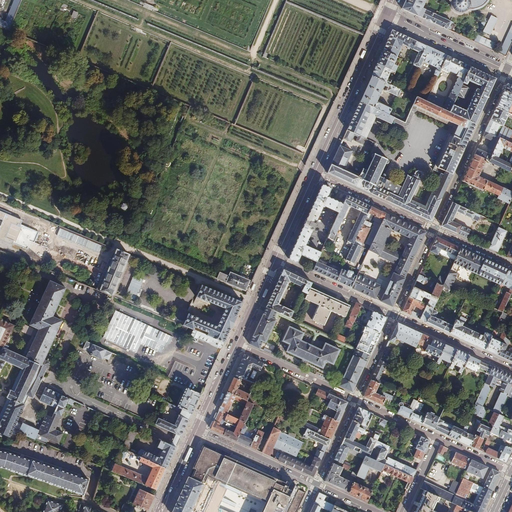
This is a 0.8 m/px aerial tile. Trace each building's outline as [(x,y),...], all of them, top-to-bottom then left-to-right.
[(14,0),(5,22),(11,25),(21,0),(14,0)] [(405,0),(402,9),(409,12),(431,22),(435,14),(422,8),(425,0),(405,0)] [(511,0),(448,0),(450,2),(450,6),(451,9),(453,12),(456,13),(459,14),(461,14),(466,13),(468,10),(473,10),(477,9),(482,6),(487,2),(487,0),(511,0)] [(435,14),(431,22),(447,29),(449,25),(450,26),(452,22),(451,22),(435,14)] [(497,19),(491,16),(485,26),(483,32),(489,35),(497,19)] [(0,27),(8,31),(11,25),(5,22),(0,20),(0,27)] [(511,25),(499,54),(506,57),(511,43),(511,25)] [(412,50),(416,42),(403,36),(392,31),(383,51),(397,58),(402,46),(412,50)] [(477,35),(474,42),(492,50),(495,43),(481,36),(477,35)] [(423,46),(416,42),(412,50),(418,53),(417,55),(411,53),(411,54),(411,61),(410,64),(413,65),(413,66),(420,69),(422,62),(437,68),(434,75),(437,77),(439,72),(447,56),(441,54),(423,46)] [(397,58),(383,51),(380,58),(377,64),(391,70),(395,72),(398,67),(394,65),(393,69),(392,68),(397,58)] [(458,62),(447,56),(439,72),(447,76),(449,71),(457,75),(456,76),(457,77),(443,110),(449,113),(453,105),(457,96),(462,86),(463,84),(470,67),(458,62)] [(374,70),(371,76),(389,85),(391,80),(387,78),(391,70),(377,64),(374,70)] [(484,73),(470,67),(463,84),(466,85),(468,81),(481,87),(479,90),(476,89),(466,111),(453,105),(449,113),(475,125),(496,79),(484,73)] [(389,85),(371,76),(366,88),(360,102),(389,115),(391,109),(376,102),(384,86),(386,87),(385,90),(394,95),(393,97),(397,99),(401,90),(389,85)] [(511,86),(507,84),(496,108),(511,115),(511,86)] [(462,86),(457,96),(464,99),(469,89),(462,86)] [(443,101),(429,94),(426,102),(440,108),(443,101)] [(449,113),(443,110),(440,108),(426,102),(416,97),(413,105),(458,125),(450,143),(449,143),(464,150),(470,137),(475,125),(449,113)] [(389,115),(360,102),(347,130),(354,134),(358,135),(359,136),(369,113),(376,116),(376,117),(391,124),(392,121),(394,117),(389,115)] [(405,123),(394,117),(392,121),(405,126),(409,124),(415,110),(452,127),(446,142),(449,143),(450,143),(458,125),(413,105),(405,123)] [(511,115),(496,108),(493,113),(490,120),(500,125),(503,126),(507,117),(510,118),(511,115)] [(359,136),(363,138),(366,139),(376,117),(376,116),(369,113),(359,136)] [(488,126),(485,131),(495,136),(500,125),(490,120),(488,126)] [(495,136),(499,138),(507,142),(511,135),(511,136),(511,130),(503,126),(500,125),(495,136)] [(354,134),(347,130),(343,139),(351,142),(354,136),(354,134)] [(485,160),(488,162),(499,138),(495,136),(485,131),(483,135),(483,137),(491,141),(486,153),(477,149),(474,155),(485,160)] [(510,172),(511,166),(511,143),(507,142),(499,138),(488,162),(510,172)] [(446,142),(433,170),(439,173),(443,175),(444,172),(437,168),(449,143),(446,142)] [(457,163),(464,150),(449,143),(437,168),(444,172),(445,171),(452,174),(457,163)] [(375,185),(358,178),(344,171),(352,152),(339,146),(334,159),(327,173),(371,193),(375,185)] [(358,178),(375,185),(376,183),(380,185),(382,181),(378,179),(385,164),(386,164),(387,164),(388,162),(387,160),(373,154),(372,154),(371,156),(371,157),(373,158),(366,171),(362,169),(358,178)] [(485,160),(474,155),(468,168),(462,182),(482,191),(483,190),(498,196),(497,199),(509,204),(510,201),(511,196),(511,192),(478,177),(485,160)] [(375,185),(371,193),(381,198),(417,215),(431,221),(452,174),(445,171),(444,172),(443,175),(426,212),(408,203),(410,200),(422,175),(421,172),(417,171),(415,172),(412,178),(407,176),(401,191),(384,183),(381,189),(379,189),(380,185),(376,183),(375,185)] [(424,206),(410,200),(408,203),(426,212),(443,175),(439,173),(424,206)] [(301,255),(317,263),(321,254),(305,246),(311,233),(312,234),(317,223),(316,223),(323,206),(339,214),(345,201),(338,198),(337,202),(335,201),(333,200),(330,199),(329,198),(327,197),(329,193),(331,189),(322,184),(304,224),(288,259),(297,263),(301,255)] [(363,204),(347,196),(345,201),(339,214),(326,242),(333,246),(337,236),(336,236),(349,206),(360,212),(347,241),(353,244),(346,260),(354,264),(362,248),(360,247),(362,243),(363,243),(369,228),(368,228),(370,224),(364,221),(366,217),(368,218),(370,215),(379,218),(378,221),(376,221),(366,244),(371,246),(385,214),(370,207),(363,204)] [(480,215),(452,203),(447,215),(441,226),(470,240),(472,235),(472,233),(469,232),(470,231),(451,222),(456,211),(477,221),(480,215)] [(0,242),(2,244),(3,244),(4,242),(13,245),(14,243),(27,249),(29,245),(31,240),(34,242),(38,232),(20,225),(22,221),(13,217),(10,216),(11,214),(0,209),(0,242)] [(426,232),(385,214),(371,246),(369,251),(379,256),(379,257),(397,265),(381,302),(392,307),(416,255),(417,253),(409,249),(405,257),(402,255),(403,254),(384,246),(391,230),(394,231),(396,228),(414,237),(412,243),(412,244),(413,245),(415,248),(418,250),(426,232)] [(417,253),(418,250),(415,248),(413,245),(412,244),(412,243),(414,237),(396,228),(394,231),(410,239),(403,254),(402,255),(405,257),(409,249),(417,253)] [(498,228),(489,248),(497,252),(506,232),(498,228)] [(457,257),(461,249),(450,244),(436,237),(430,251),(438,255),(441,250),(457,257)] [(475,255),(461,249),(457,257),(453,266),(455,267),(455,265),(478,275),(485,260),(475,255)] [(104,282),(100,292),(111,297),(111,296),(113,294),(116,286),(125,264),(128,255),(118,251),(117,251),(113,260),(104,282)] [(360,270),(368,252),(365,251),(362,254),(356,268),(360,270)] [(192,281),(129,255),(127,258),(130,260),(190,284),(192,281)] [(501,285),(508,270),(485,260),(478,275),(501,285)] [(324,275),(336,281),(340,273),(339,273),(317,263),(316,265),(313,270),(324,275)] [(453,267),(443,287),(450,290),(451,291),(458,275),(457,274),(459,270),(453,267)] [(275,288),(266,306),(276,311),(290,317),(293,311),(278,304),(289,280),(303,287),(302,291),(304,291),(301,297),(305,299),(305,298),(310,286),(312,282),(284,268),(275,288)] [(341,283),(352,288),(356,278),(352,275),(353,273),(352,272),(349,271),(347,271),(347,273),(341,270),(339,273),(340,273),(336,281),(341,283)] [(511,272),(508,270),(501,285),(499,290),(501,291),(503,285),(509,288),(508,293),(507,293),(498,311),(503,313),(511,291),(511,272)] [(420,273),(419,275),(428,279),(429,275),(421,271),(420,273)] [(216,279),(247,292),(251,284),(249,283),(249,281),(230,273),(229,276),(220,273),(216,279)] [(352,288),(375,299),(381,287),(357,275),(356,278),(352,288)] [(434,286),(435,283),(428,279),(419,275),(416,281),(431,288),(432,285),(434,286)] [(125,293),(135,297),(143,280),(133,276),(125,293)] [(39,330),(26,359),(47,368),(60,339),(55,337),(61,322),(52,317),(65,288),(49,281),(29,326),(39,330)] [(431,296),(438,299),(441,291),(443,287),(437,284),(431,296)] [(187,318),(184,326),(189,328),(193,330),(206,335),(224,343),(233,323),(242,303),(201,286),(198,293),(196,297),(207,302),(208,301),(225,308),(217,327),(199,320),(200,319),(189,314),(187,318)] [(336,298),(310,286),(305,298),(319,304),(313,320),(324,325),(331,310),(345,316),(350,305),(339,300),(336,298)] [(433,309),(438,299),(431,296),(413,287),(411,293),(409,297),(420,303),(422,298),(424,297),(430,300),(427,306),(433,309)] [(183,322),(113,294),(111,296),(181,325),(183,322)] [(433,310),(433,309),(427,306),(420,303),(409,297),(406,304),(402,311),(416,318),(419,314),(412,311),(414,306),(424,311),(420,320),(427,323),(433,310)] [(357,302),(356,302),(350,315),(351,315),(349,320),(348,319),(346,325),(351,327),(354,321),(356,316),(359,310),(361,304),(357,302)] [(266,306),(263,313),(259,323),(250,343),(259,348),(263,340),(265,341),(269,333),(270,331),(276,319),(275,318),(273,317),(276,311),(266,306)] [(367,327),(379,332),(383,324),(387,316),(373,310),(370,316),(372,318),(371,320),(368,319),(365,326),(367,327)] [(433,310),(427,323),(439,329),(450,333),(453,326),(435,318),(438,312),(433,310)] [(310,343),(308,342),(307,345),(313,348),(315,345),(312,344),(317,335),(321,334),(355,350),(353,355),(354,355),(357,348),(344,342),(335,338),(295,320),(290,317),(276,311),(273,317),(275,318),(277,314),(313,330),(314,334),(310,343)] [(312,315),(306,312),(303,319),(309,321),(312,315)] [(511,322),(511,317),(503,313),(500,318),(511,323),(511,322)] [(479,347),(485,350),(491,339),(492,335),(494,331),(488,328),(489,327),(486,326),(483,332),(485,333),(484,334),(483,333),(482,334),(483,335),(483,336),(462,327),(462,326),(464,326),(467,320),(461,317),(459,321),(456,320),(453,326),(450,333),(460,338),(479,347)] [(14,326),(0,320),(0,358),(19,367),(8,390),(7,390),(4,397),(5,398),(0,408),(0,439),(1,440),(4,435),(10,438),(12,433),(16,435),(14,438),(17,438),(20,434),(36,440),(40,431),(24,424),(23,426),(17,423),(25,405),(29,397),(33,399),(41,382),(42,382),(44,378),(43,377),(47,368),(26,359),(8,350),(9,347),(5,345),(14,326)] [(417,343),(422,333),(398,321),(394,330),(389,340),(394,342),(396,338),(415,347),(417,343)] [(289,324),(283,337),(282,339),(289,342),(285,350),(322,367),(325,360),(332,363),(339,348),(324,341),(321,348),(315,345),(313,348),(307,345),(308,342),(300,339),(303,332),(289,324)] [(375,342),(379,332),(367,327),(365,332),(368,333),(367,334),(368,334),(366,339),(363,337),(357,348),(369,354),(375,342)] [(198,339),(221,349),(224,343),(206,335),(193,330),(189,328),(188,330),(192,332),(188,340),(196,344),(198,339)] [(505,338),(507,333),(503,331),(499,340),(503,342),(505,338)] [(436,339),(422,333),(417,343),(424,346),(422,350),(439,357),(445,343),(436,339)] [(337,334),(335,338),(344,342),(346,338),(337,334)] [(502,344),(497,356),(509,361),(511,362),(511,355),(506,352),(507,349),(506,348),(509,340),(505,338),(503,342),(502,344)] [(491,339),(485,350),(491,353),(497,356),(502,344),(491,339)] [(113,354),(87,342),(84,348),(90,351),(89,353),(89,354),(91,355),(93,355),(93,354),(109,361),(113,354)] [(451,346),(445,343),(439,357),(437,362),(440,363),(442,358),(449,362),(447,365),(449,367),(457,349),(451,346)] [(391,349),(386,347),(371,379),(379,383),(384,385),(385,383),(385,381),(380,379),(390,355),(389,355),(391,349)] [(359,376),(369,354),(357,348),(354,355),(340,386),(352,391),(359,376)] [(465,353),(457,349),(449,367),(452,369),(454,364),(460,367),(458,372),(461,373),(465,365),(469,355),(465,353)] [(260,370),(263,363),(260,361),(244,354),(234,377),(241,381),(251,385),(252,386),(254,383),(246,379),(252,366),(260,370)] [(483,361),(469,355),(465,365),(478,371),(480,367),(486,370),(485,374),(488,376),(493,365),(483,361)] [(502,390),(492,411),(494,411),(498,413),(507,395),(511,383),(511,374),(506,371),(493,365),(488,376),(477,400),(473,409),(478,412),(477,413),(483,416),(487,408),(482,405),(490,388),(488,386),(489,384),(493,387),(495,383),(501,386),(499,389),(502,390)] [(241,381),(234,377),(232,383),(228,391),(246,400),(249,394),(247,394),(237,389),(241,381)] [(379,383),(371,379),(364,396),(377,403),(390,409),(398,392),(396,391),(393,396),(384,392),(382,395),(375,392),(379,383)] [(196,404),(200,394),(185,387),(176,407),(178,408),(182,410),(191,414),(196,404)] [(347,402),(318,388),(315,394),(327,399),(327,397),(330,399),(327,406),(337,411),(333,419),(339,421),(344,410),(347,402)] [(41,402),(57,409),(62,396),(46,389),(41,402)] [(247,400),(246,400),(228,391),(224,400),(219,410),(227,414),(234,399),(239,401),(239,400),(245,403),(247,400)] [(249,394),(246,400),(247,400),(248,401),(253,403),(258,405),(261,399),(249,394)] [(47,416),(40,431),(36,440),(46,445),(48,440),(59,444),(63,434),(56,431),(67,405),(73,408),(76,402),(62,396),(57,409),(53,418),(47,416)] [(418,401),(414,399),(411,405),(403,401),(403,402),(401,401),(400,402),(399,404),(400,405),(399,407),(400,408),(398,412),(401,414),(410,418),(415,407),(418,401)] [(244,422),(253,403),(248,401),(239,419),(244,422)] [(424,404),(418,401),(415,407),(410,418),(424,424),(434,429),(439,419),(440,417),(434,415),(435,413),(431,411),(430,413),(428,412),(426,414),(421,411),(424,404)] [(355,414),(352,420),(360,423),(362,424),(367,426),(372,414),(358,407),(355,414)] [(187,424),(191,414),(182,410),(174,426),(158,419),(155,425),(174,434),(181,436),(187,424)] [(236,440),(241,428),(244,422),(239,419),(227,414),(219,410),(215,419),(211,429),(236,440)] [(491,423),(493,427),(503,431),(504,427),(499,425),(503,416),(498,413),(494,411),(489,422),(491,423)] [(335,429),(339,421),(333,419),(324,414),(321,419),(324,420),(320,429),(306,422),(310,414),(307,412),(301,425),(306,428),(330,439),(335,429)] [(385,429),(389,421),(382,418),(378,426),(385,429)] [(439,419),(434,429),(441,432),(449,436),(452,427),(443,423),(444,421),(439,419)] [(349,428),(346,435),(352,438),(351,439),(353,440),(355,436),(359,438),(361,433),(363,434),(367,426),(362,424),(362,426),(363,426),(362,428),(358,426),(360,423),(352,420),(349,428)] [(466,423),(463,430),(458,440),(465,443),(470,446),(475,436),(466,432),(470,424),(466,423)] [(475,436),(470,446),(477,449),(481,451),(482,449),(479,448),(482,441),(483,437),(487,438),(491,431),(492,429),(481,424),(478,430),(478,431),(482,433),(480,437),(476,435),(475,436)] [(452,427),(449,436),(453,438),(458,440),(463,430),(456,427),(455,428),(452,427)] [(492,429),(491,431),(499,434),(499,436),(511,441),(511,435),(506,433),(503,431),(493,427),(492,429)] [(241,428),(236,440),(244,444),(250,446),(255,435),(252,433),(251,431),(246,429),(245,430),(241,428)] [(280,431),(273,428),(270,435),(262,452),(268,455),(280,431)] [(326,449),(330,439),(306,428),(303,436),(307,438),(308,436),(324,443),(318,454),(316,453),(314,456),(321,460),(326,449)] [(263,433),(257,430),(255,435),(250,446),(256,449),(263,433)] [(130,431),(122,449),(128,452),(136,434),(130,431)] [(295,456),(302,441),(280,431),(273,446),(282,450),(295,456)] [(376,446),(381,448),(384,450),(386,445),(377,440),(380,433),(376,431),(375,434),(373,438),(370,437),(366,446),(371,449),(372,446),(374,447),(375,447),(376,446)] [(417,448),(424,452),(430,440),(414,433),(413,434),(414,437),(419,440),(415,448),(417,448)] [(180,438),(181,436),(174,434),(172,438),(169,445),(176,448),(178,443),(179,441),(180,438)] [(360,452),(365,455),(376,460),(379,453),(371,449),(366,446),(353,440),(351,439),(352,438),(346,435),(343,439),(341,444),(360,452)] [(486,440),(482,449),(481,451),(486,453),(505,462),(508,456),(511,448),(507,446),(504,447),(502,446),(498,453),(488,448),(490,442),(486,440)] [(175,450),(176,448),(169,445),(160,441),(157,448),(163,450),(159,458),(140,450),(137,456),(141,458),(166,469),(171,459),(175,450)] [(358,456),(360,452),(341,444),(337,453),(334,459),(342,463),(346,455),(347,456),(348,454),(346,453),(347,451),(358,456)] [(296,511),(305,493),(298,490),(297,489),(280,482),(229,457),(226,457),(224,455),(224,456),(216,452),(217,451),(203,445),(189,476),(172,511),(189,511),(203,482),(202,481),(205,473),(266,501),(261,511),(296,511)] [(379,453),(376,460),(384,464),(385,463),(386,460),(387,457),(387,456),(388,455),(389,451),(387,450),(389,446),(386,445),(384,450),(381,448),(379,453)] [(440,445),(437,452),(442,454),(444,450),(446,451),(447,448),(441,445),(440,445)] [(412,459),(419,462),(424,452),(417,448),(412,459)] [(32,461),(7,452),(2,467),(27,476),(27,475),(84,495),(90,480),(33,460),(32,461)] [(461,455),(456,452),(451,462),(457,464),(456,466),(458,466),(459,465),(467,469),(471,459),(461,455)] [(318,465),(321,460),(314,456),(313,456),(312,455),(311,458),(313,459),(309,467),(281,453),(278,460),(313,477),(318,465)] [(376,460),(365,455),(357,473),(356,476),(363,479),(369,466),(381,471),(382,470),(383,467),(384,464),(376,460)] [(385,463),(384,464),(393,468),(396,460),(387,456),(387,457),(386,460),(385,463)] [(162,478),(166,469),(141,458),(139,462),(152,468),(146,483),(145,482),(146,478),(115,465),(112,472),(156,490),(162,478)] [(471,459),(467,469),(466,471),(482,478),(487,467),(471,459)] [(396,460),(393,468),(413,477),(418,466),(417,465),(417,466),(416,466),(415,467),(416,467),(415,469),(396,460)] [(345,461),(342,467),(343,467),(348,470),(350,467),(353,468),(354,465),(345,461)] [(337,487),(348,492),(353,482),(342,477),(342,478),(339,476),(343,467),(342,467),(333,463),(324,481),(337,487)] [(404,488),(407,489),(413,477),(393,468),(384,464),(383,467),(382,470),(407,482),(404,488)] [(483,487),(491,491),(495,482),(500,473),(499,472),(491,469),(483,487)] [(456,504),(472,511),(481,511),(486,502),(491,491),(483,487),(475,505),(462,499),(464,497),(465,497),(471,486),(475,488),(477,484),(467,480),(463,478),(460,483),(454,496),(451,502),(456,504)] [(446,500),(451,502),(454,496),(447,492),(449,487),(445,485),(443,490),(424,481),(420,488),(424,490),(446,500)] [(358,497),(367,501),(372,491),(353,482),(348,492),(358,497)] [(151,503),(154,497),(140,490),(133,504),(147,511),(151,503)] [(447,511),(449,509),(447,506),(444,504),(446,500),(424,490),(422,494),(423,495),(419,502),(419,503),(418,506),(417,507),(415,511),(414,511),(413,511),(447,511)] [(330,511),(334,506),(326,502),(329,497),(327,496),(319,493),(314,504),(321,507),(330,511)] [(60,511),(63,505),(48,500),(43,511),(60,511)]
